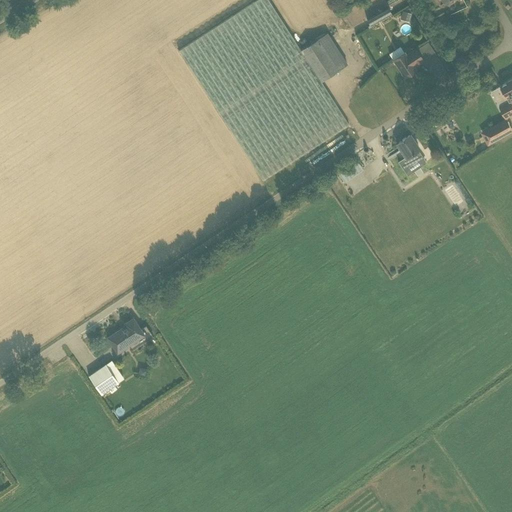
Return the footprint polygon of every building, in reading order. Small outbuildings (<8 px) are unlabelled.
[(256,0),(178,50),(263,180),(349,124),(321,81),(300,50),(268,0),(256,0)] [(388,8),(367,20),(370,26),(391,14),(388,8)] [(411,13),(402,11),(400,19),(409,22),(411,13)] [(326,33),(300,50),(321,81),(347,64),(326,33)] [(404,52),(393,59),(405,77),(416,69),(413,66),(423,60),(416,49),(406,55),(404,52)] [(506,117),(511,113),(511,79),(496,89),(505,104),(500,107),(506,117)] [(435,131),(440,139),(456,129),(450,120),(435,131)] [(498,139),(511,131),(511,128),(508,122),(493,130),(498,139)] [(419,149),(409,135),(396,143),(405,156),(399,160),(398,161),(403,169),(404,168),(404,167),(419,157),(415,152),(419,149)] [(358,163),(338,172),(341,179),(361,170),(358,163)] [(107,337),(117,352),(129,345),(132,350),(154,337),(146,325),(140,329),(133,318),(124,324),(125,325),(107,337)] [(123,379),(111,361),(88,376),(101,394),(123,379)]
